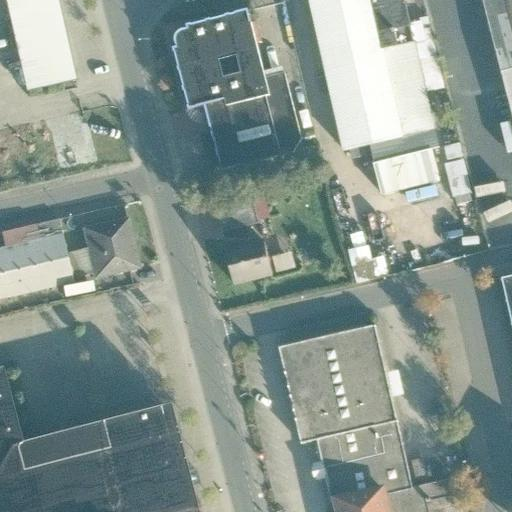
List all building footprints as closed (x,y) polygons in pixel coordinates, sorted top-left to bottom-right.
[(8,0),(31,94),(79,83),(59,0),(8,0)] [(309,0),(345,153),(435,131),(404,0),(309,0)] [(511,0),(485,0),(511,109),(511,0)] [(201,105),(219,170),(294,152),(302,140),(281,66),(259,71),(245,14),(167,34),(186,109),(201,105)] [(251,197),(215,206),(222,234),(258,224),(251,197)] [(84,228),(95,280),(141,270),(130,218),(84,228)] [(0,251),(0,301),(75,284),(64,236),(0,251)] [(264,240),(224,251),(234,287),(273,276),(264,240)] [(511,511),(511,282),(502,285),(511,330),(511,511)] [(300,445),(316,441),(332,508),(332,511),(461,511),(454,481),(412,490),(396,426),(374,325),(276,347),(300,445)] [(0,511),(195,511),(167,403),(17,442),(0,375),(0,511)]
